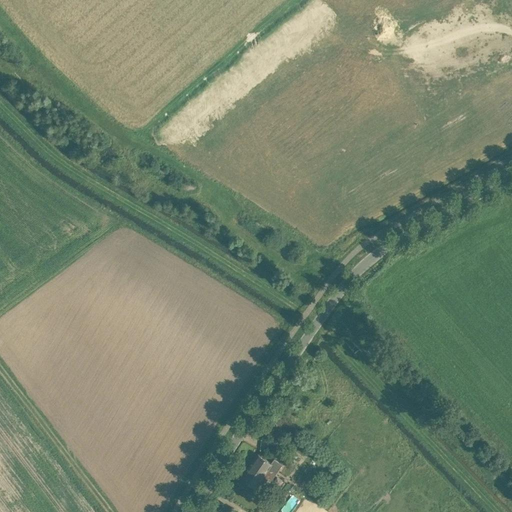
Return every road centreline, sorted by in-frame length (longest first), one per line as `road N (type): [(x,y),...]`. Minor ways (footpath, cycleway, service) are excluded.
road 1 (tertiary): [(192,511),(255,411),(365,264),(511,176)]
road 2 (track): [(110,511),(0,365)]
